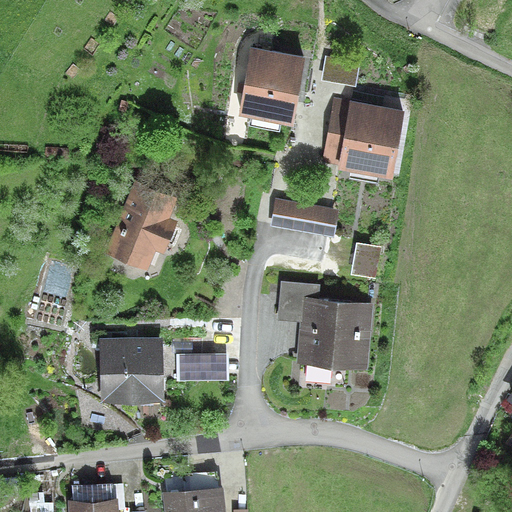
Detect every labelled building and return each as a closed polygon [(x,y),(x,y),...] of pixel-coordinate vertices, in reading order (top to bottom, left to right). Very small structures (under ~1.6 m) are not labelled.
[(308,63),(258,55),(249,117),(299,124),(308,63)] [(363,67),(329,62),(326,83),(360,88),(363,67)] [(410,116),(358,108),(348,173),(401,180),(410,116)] [(141,183),(109,254),(150,272),(182,201),(141,183)] [(340,217),(277,207),(274,229),(337,239),(340,217)] [(378,245),(354,241),(349,273),(373,277),(378,245)] [(282,284),(280,321),(304,322),(299,384),(337,387),(338,367),(366,369),(371,304),(318,300),(319,287),(282,284)] [(165,342),(103,345),(106,400),(168,396),(165,342)] [(224,361),(184,361),(184,380),(224,380),(224,361)] [(231,511),(230,490),(165,495),(166,511),(231,511)] [(120,511),(120,502),(78,505),(78,511),(120,511)]
